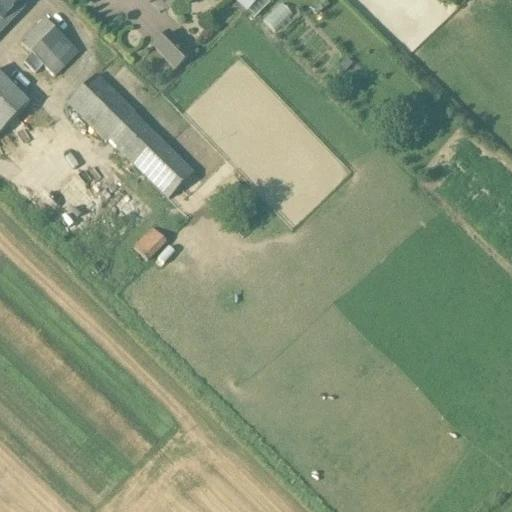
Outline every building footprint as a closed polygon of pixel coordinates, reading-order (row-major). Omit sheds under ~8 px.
[(0,0),(0,19),(2,22),(23,0),(0,0)] [(233,0),(245,11),(247,13),(259,0),(233,0)] [(20,45),(54,78),(78,54),(43,20),(20,45)] [(169,34),(154,48),(177,71),(191,57),(169,34)] [(107,142),(168,201),(194,174),(134,116),(136,114),(96,75),(67,105),(106,144),(107,142)] [(0,133),(28,105),(0,76),(0,133)] [(146,263),(165,244),(151,229),(131,248),(146,263)]
